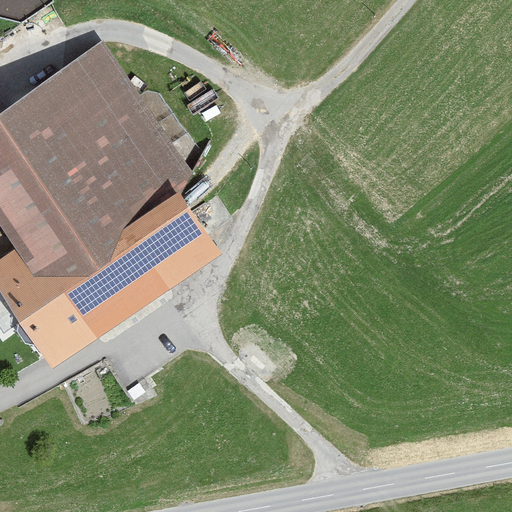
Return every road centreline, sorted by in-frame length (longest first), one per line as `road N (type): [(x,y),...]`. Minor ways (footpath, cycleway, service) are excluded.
road 1 (unclassified): [(407,0),(282,127),(194,314),(237,369),(363,490)]
road 2 (tertiary): [(511,463),(363,490)]
road 3 (tertiary): [(363,490),(241,511)]
